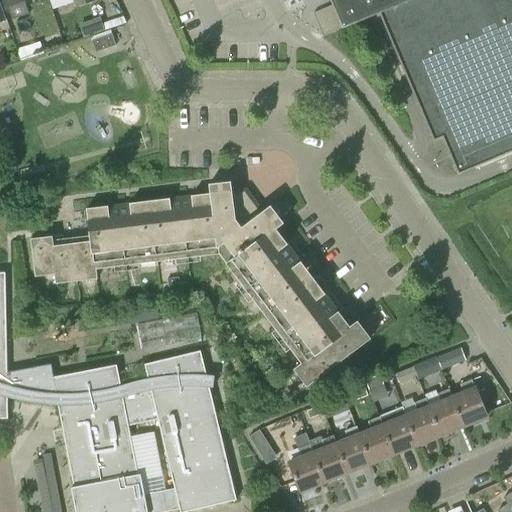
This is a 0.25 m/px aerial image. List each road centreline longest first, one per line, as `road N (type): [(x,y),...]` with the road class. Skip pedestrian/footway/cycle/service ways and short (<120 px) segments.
road 1 (residential): [(358,135),(511,363)]
road 2 (residential): [(137,0),(163,64),(186,90),(277,93)]
road 3 (residential): [(383,289),(306,184),(309,158)]
road 4 (residential): [(377,511),(511,453)]
